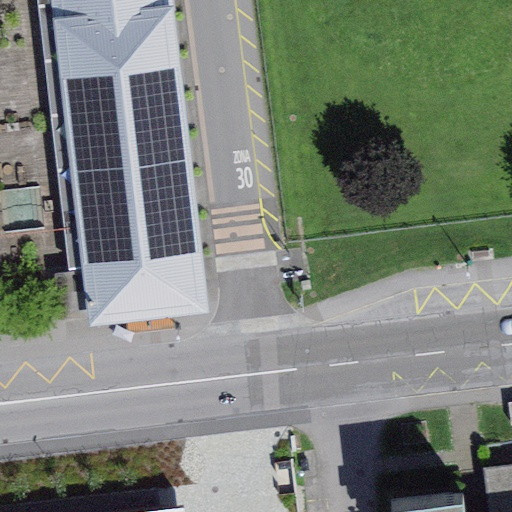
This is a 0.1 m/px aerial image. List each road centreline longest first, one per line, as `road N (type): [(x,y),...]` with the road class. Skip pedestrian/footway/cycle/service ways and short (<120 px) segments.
road 1 (residential): [(209,0),(252,372)]
road 2 (tertiary): [(252,372),(511,343)]
road 3 (tertiary): [(0,401),(252,372)]
